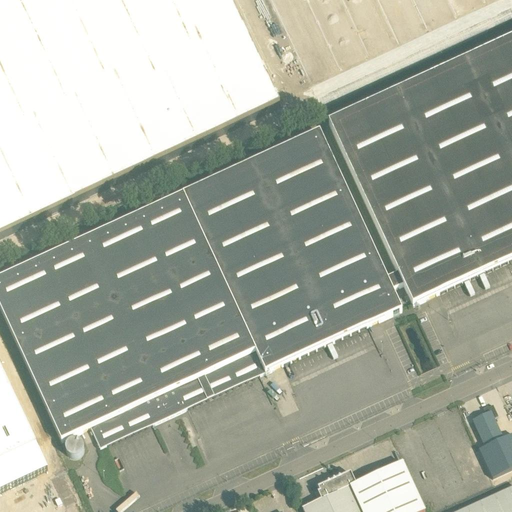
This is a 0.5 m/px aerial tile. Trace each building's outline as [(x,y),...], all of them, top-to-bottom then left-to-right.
[(229,0),(0,0),(0,496),(38,479),(34,470),(45,465),(0,368),(0,239),(280,109),(229,0)] [(394,292),(404,287),(413,308),(511,262),(511,41),(330,125),(399,275),(389,280),(321,135),(185,198),(0,282),(0,306),(62,444),(91,430),(101,451),(266,376),(402,313),(394,292)] [(494,420),(498,418),(493,407),(485,411),(487,415),(473,422),(485,449),(504,441),(494,420)] [(67,458),(83,458),(82,441),(66,442),(67,458)] [(424,511),(403,464),(356,486),(351,474),(324,487),(324,488),(323,488),(321,493),(318,494),(322,502),(303,510),(303,511),(424,511)] [(511,511),(511,489),(463,511),(511,511)]
